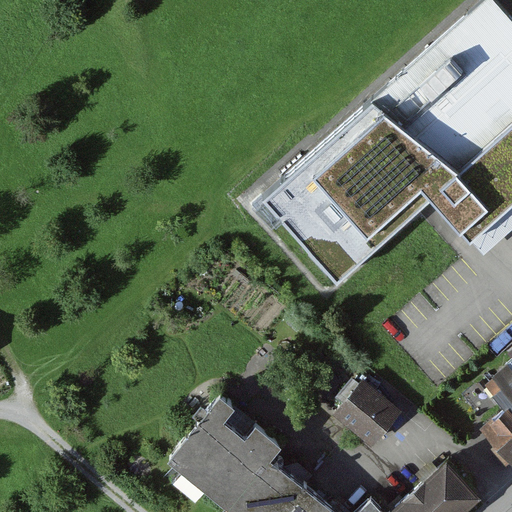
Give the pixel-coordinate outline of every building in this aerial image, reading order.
[(511,19),(494,0),(479,0),(264,195),(337,276),(430,193),(470,237),(511,199),(511,19)] [(511,199),(470,237),(484,252),(511,226),(511,199)] [(511,355),(481,382),(503,407),(481,426),(511,462),(511,355)] [(315,358),(302,374),(328,394),(341,378),(315,358)] [(405,412),(363,378),(334,414),(375,448),(405,412)] [(237,402),(220,387),(163,456),(230,511),(380,511),(367,499),(353,511),(339,511),(267,454),(279,441),(256,422),(246,434),(225,416),(237,402)] [(460,511),(482,493),(448,456),(386,511),(460,511)]
